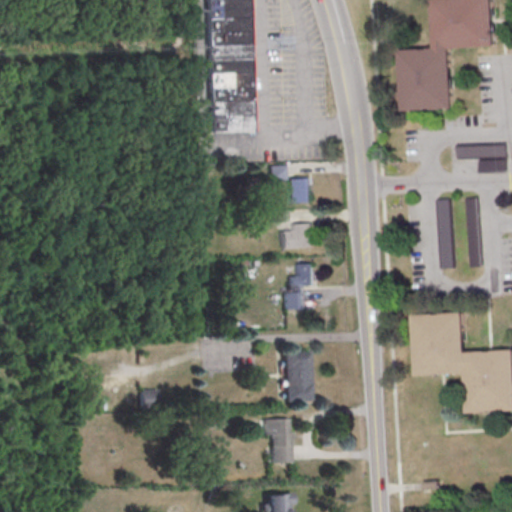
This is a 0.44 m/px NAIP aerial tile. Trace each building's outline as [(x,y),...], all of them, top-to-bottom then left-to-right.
[(204,0),(208,133),(250,132),(246,0),(204,0)] [(433,0),(493,0),(496,47),(451,50),(455,110),(403,113),(400,51),(436,49),(433,0)] [(479,171),(508,170),(508,143),(457,144),(457,158),(479,158),(479,171)] [(268,167),(284,166),(284,173),(284,180),(268,181),(268,167)] [(288,180),(308,179),(310,203),(289,204),(288,180)] [(469,267),(483,267),(481,197),(467,197),(469,267)] [(454,268),(451,198),(438,198),(441,268),(454,268)] [(270,212),(285,211),(285,216),(286,223),(270,223),(270,212)] [(292,225),(311,224),(312,248),(281,250),(280,232),(292,232),(292,225)] [(295,265),(311,264),(312,286),(300,286),(300,300),(301,310),(283,311),(283,295),(293,294),(293,286),(288,287),(288,277),(296,277),(295,265)] [(469,415),(511,412),(511,350),(467,353),(464,313),(415,316),(418,377),(467,374),(469,415)] [(281,352),(307,351),(309,401),(283,402),(281,352)] [(138,391),(156,391),(156,409),(138,410),(138,391)] [(262,420),(287,420),(287,433),(290,433),(290,440),(288,440),(288,447),(289,446),(290,456),(290,463),(270,464),(270,436),(262,436),(262,420)] [(264,496),(264,511),(286,511),(286,506),(290,506),(289,494),(264,496)]
